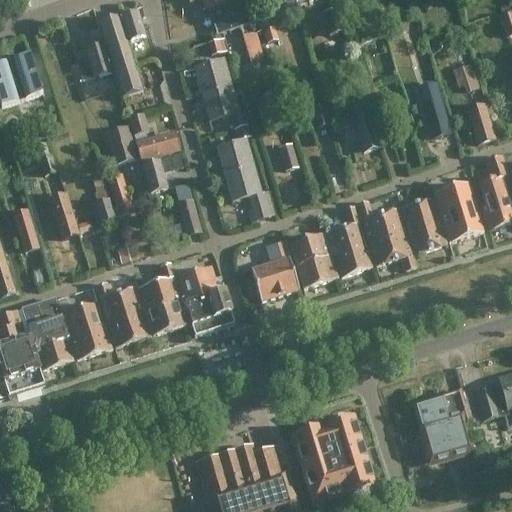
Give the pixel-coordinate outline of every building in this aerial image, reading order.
[(187,0),(189,5),(201,1),(205,12),(207,11),(219,7),(228,34),(256,24),(247,0),(187,0)] [(323,15),(320,16),(324,28),(327,39),(343,34),(338,18),(336,11),(332,12),(323,15)] [(137,14),(118,20),(126,46),(145,40),(137,14)] [(506,40),(511,38),(511,16),(500,20),(506,40)] [(382,40),(374,18),(343,29),(351,51),(382,40)] [(126,46),(118,20),(99,26),(122,102),(141,96),(126,46)] [(277,44),(274,30),(261,33),(265,47),(277,44)] [(241,38),(246,58),(260,54),(255,34),(241,38)] [(82,84),(93,81),(111,76),(102,48),(94,51),(90,39),(81,42),(88,65),(77,68),(82,84)] [(222,42),(207,46),(210,59),(226,55),(222,42)] [(260,54),(246,58),(249,67),(262,63),(260,54)] [(0,109),(0,111),(42,99),(29,58),(0,67),(0,109)] [(356,77),(361,95),(362,94),(368,112),(379,109),(363,61),(352,64),(356,77)] [(193,71),(201,98),(230,90),(223,63),(193,71)] [(477,93),(469,67),(451,73),(454,84),(460,82),(464,96),(477,93)] [(356,77),(345,80),(351,98),(361,95),(356,77)] [(238,117),(230,90),(201,98),(208,125),(238,117)] [(362,94),(361,95),(351,98),(349,98),(354,112),(347,114),(361,158),(380,152),(368,112),(362,94)] [(263,99),(267,113),(277,110),(273,96),(263,99)] [(436,98),(421,103),(432,142),(448,138),(436,98)] [(324,108),(309,113),(315,133),(330,128),(324,108)] [(466,114),(477,148),(494,143),(483,108),(466,114)] [(242,117),(232,120),(236,131),(245,129),(242,117)] [(141,118),(128,122),(133,139),(146,135),(141,118)] [(246,130),(236,132),(239,144),(249,141),(246,130)] [(120,141),(108,145),(115,168),(137,162),(127,131),(117,134),(120,141)] [(140,165),(178,155),(173,137),(136,147),(140,165)] [(215,152),(223,179),(253,170),(245,144),(215,152)] [(49,158),(45,146),(33,150),(37,162),(49,158)] [(297,172),(290,147),(276,151),(284,176),(297,172)] [(182,171),(179,159),(141,169),(149,197),(166,192),(162,177),(182,171)] [(56,176),(51,160),(37,164),(43,181),(56,176)] [(488,235),(511,227),(511,196),(500,160),(484,165),(486,173),(484,174),(488,184),(477,187),(484,210),(481,211),(488,235)] [(253,170),(223,179),(230,206),(248,201),(251,212),(246,214),(250,226),(269,220),(262,196),(260,197),(253,170)] [(102,190),(98,177),(89,180),(93,192),(102,190)] [(133,217),(121,177),(106,182),(117,221),(133,217)] [(438,214),(448,247),(482,236),(467,186),(434,197),(439,214),(438,214)] [(107,202),(104,193),(92,196),(95,206),(93,207),(99,227),(114,222),(108,202),(107,202)] [(64,198),(49,203),(61,243),(77,239),(64,198)] [(414,258),(446,249),(431,202),(399,212),(414,258)] [(186,239),(200,236),(191,204),(178,208),(183,226),(172,229),(175,241),(186,238),(186,239)] [(371,220),(367,205),(356,208),(375,270),(401,262),(405,275),(415,272),(397,212),(371,220)] [(324,236),(331,258),(366,247),(365,243),(363,244),(353,211),(343,214),(348,229),(324,236)] [(39,252),(27,213),(11,218),(23,257),(39,252)] [(91,234),(88,225),(76,229),(79,238),(91,234)] [(289,247),(295,269),(330,259),(323,237),(289,247)] [(260,306),(298,294),(288,262),(290,262),(284,244),(265,250),(271,267),(250,274),(260,306)] [(373,271),(366,247),(331,258),(338,282),(373,271)] [(0,303),(14,298),(0,253),(0,303)] [(128,263),(125,254),(118,256),(121,266),(128,263)] [(330,259),(295,269),(302,293),(337,282),(330,259)] [(163,283),(137,291),(144,317),(152,340),(186,329),(179,306),(169,267),(159,270),(163,283)] [(179,298),(181,303),(217,292),(210,270),(176,281),(181,297),(179,298)] [(106,287),(95,290),(106,325),(114,352),(150,341),(142,314),(135,290),(109,298),(106,287)] [(217,292),(181,303),(194,340),(233,328),(230,316),(231,316),(223,290),(217,292)] [(53,303),(16,315),(25,345),(28,344),(30,347),(39,376),(42,375),(75,364),(66,336),(60,318),(59,319),(53,303)] [(75,364),(76,364),(111,353),(97,307),(61,318),(75,364)] [(44,389),(39,376),(30,347),(28,344),(25,345),(16,315),(0,319),(0,330),(1,334),(0,333),(0,379),(2,387),(6,398),(7,401),(11,399),(44,389)] [(511,379),(498,384),(501,394),(490,397),(489,395),(476,398),(483,424),(509,416),(508,412),(511,411),(511,379)] [(427,463),(448,457),(472,450),(467,431),(471,430),(460,394),(459,394),(459,395),(443,400),(412,409),(420,436),(427,463)] [(322,430),(291,439),(312,507),(374,488),(353,419),(322,429),(322,430)] [(253,458),(252,454),(251,450),(200,465),(208,492),(203,493),(207,507),(212,505),(213,511),(293,511),(275,451),(253,458)]
